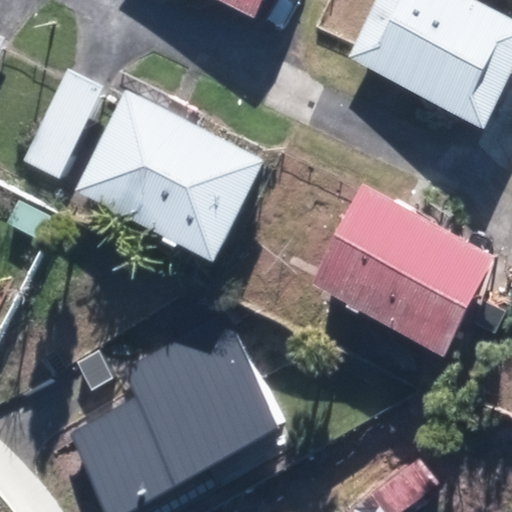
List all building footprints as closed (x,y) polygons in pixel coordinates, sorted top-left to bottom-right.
[(246,0),(286,19),(295,0),(246,0)] [(370,0),(343,56),(480,125),(511,60),(511,22),(466,0),(370,0)] [(108,86),(68,67),(21,160),(61,180),(108,86)] [(74,189),(221,262),(270,164),(122,90),(74,189)] [(308,285),(442,351),(491,253),(357,187),(308,285)] [(63,441),(104,511),(128,511),(281,423),(219,318),(128,371),(142,395),(63,441)]
